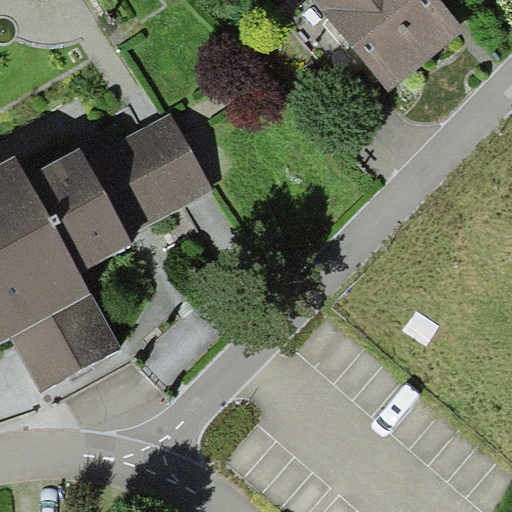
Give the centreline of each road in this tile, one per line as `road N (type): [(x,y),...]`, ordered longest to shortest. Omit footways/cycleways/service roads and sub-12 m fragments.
road 1 (residential): [(143,456),(511,86)]
road 2 (residential): [(143,456),(0,463)]
